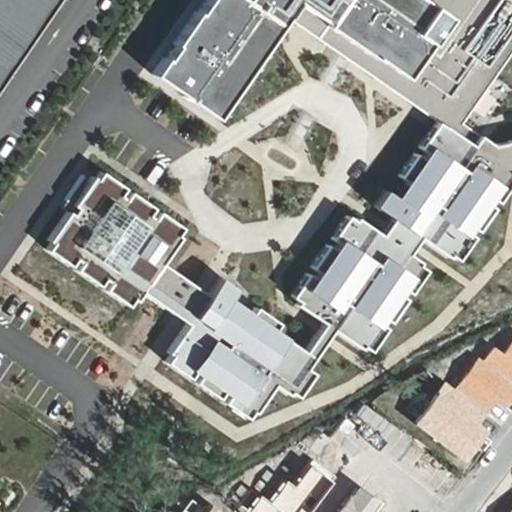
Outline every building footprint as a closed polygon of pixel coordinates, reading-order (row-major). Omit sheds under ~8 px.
[(0,0),(0,81),(55,0),(0,0)] [(282,14),(436,120),(474,146),(480,136),(458,121),(511,45),(511,0),(199,0),(193,10),(190,8),(167,41),(169,43),(159,57),(156,55),(145,72),(211,118),(282,14)] [(125,188),(101,171),(96,178),(93,176),(72,205),(76,208),(72,213),(68,211),(48,240),(51,243),(46,250),(70,266),(75,259),(80,262),(75,270),(99,286),(104,279),(109,283),(104,290),(128,306),(133,299),(136,302),(142,293),(173,314),(187,324),(167,353),(170,355),(165,362),(189,379),(194,372),(199,376),(194,382),(218,399),(222,392),(227,395),(223,402),(247,419),(252,412),(254,414),(274,385),(287,395),(289,392),(297,397),(314,373),(306,368),(332,330),(360,349),(362,346),(370,351),(386,327),(380,323),(383,318),(390,322),(406,299),(399,294),(403,288),(410,293),(426,269),(419,265),(421,262),(409,253),(420,238),(448,258),(449,255),(457,260),(474,236),(467,231),(471,226),(478,231),(494,208),(487,203),(490,198),(497,203),(511,180),(511,172),(474,146),(436,120),(418,147),(425,152),(421,157),(415,153),(400,176),(407,181),(397,196),(386,189),(374,206),(392,218),(381,234),(356,217),(354,220),(347,215),(331,239),(337,243),(333,248),(327,244),(311,267),(317,272),(314,277),(307,272),(290,296),(298,301),(295,304),(323,323),(304,351),(272,329),(276,324),(254,309),(252,313),(230,298),(235,289),(219,278),(207,294),(162,263),(181,237),(178,235),(183,227),(159,211),(154,218),(149,215),(154,207),(130,191),(125,198),(120,195),(125,188)] [(474,146),(511,172),(511,139),(493,144),(480,136),(474,146)] [(511,403),(511,341),(501,357),(485,346),(454,389),(494,415),(500,421),(511,403)] [(454,389),(442,381),(413,424),(464,458),(494,415),(454,389)] [(309,511),(330,485),(307,467),(293,487),(285,481),(270,501),(256,490),(239,511),(309,511)] [(374,511),(347,492),(332,511),(374,511)] [(214,511),(192,494),(177,511),(214,511)]
